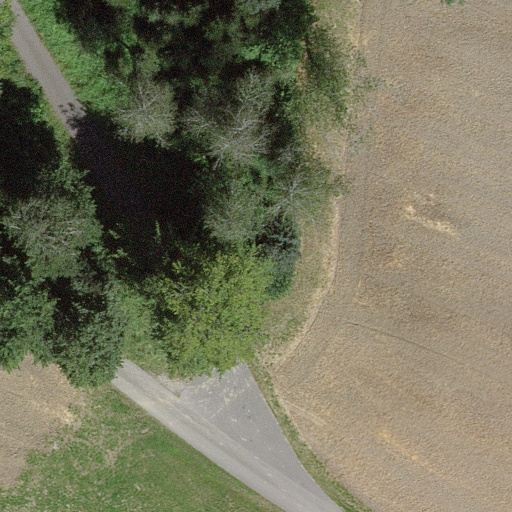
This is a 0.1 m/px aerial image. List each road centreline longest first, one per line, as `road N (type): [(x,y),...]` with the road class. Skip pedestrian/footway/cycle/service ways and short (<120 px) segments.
road 1 (track): [(0,10),(283,493)]
road 2 (unclassified): [(0,273),(316,511)]
